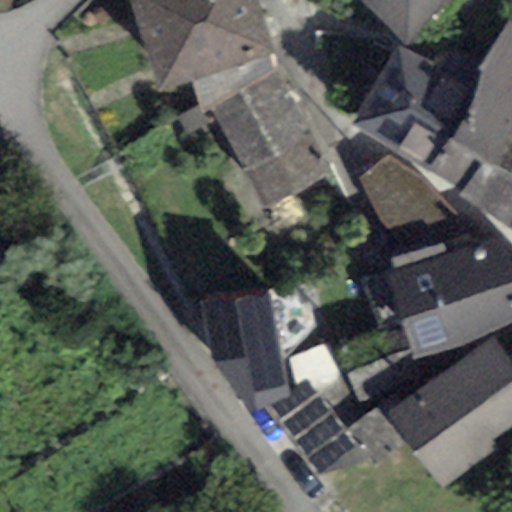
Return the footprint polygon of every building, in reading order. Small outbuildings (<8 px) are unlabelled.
[(129,0),(157,92),(192,81),(268,58),(275,56),(257,0),(129,0)] [(451,0),(365,0),(358,9),(409,51),(451,0)] [(511,26),(507,24),(467,87),(476,92),(429,170),(511,226),(511,26)] [(429,170),(476,92),(467,87),(397,50),(354,123),(429,170)] [(201,110),(208,108),(275,71),(268,58),(192,81),(201,110)] [(275,71),(208,108),(264,211),(331,174),(275,71)] [(389,156),(357,180),(398,255),(468,228),(389,156)] [(511,266),(505,239),(442,256),(465,339),(511,326),(511,266)] [(442,256),(365,277),(380,332),(403,325),(413,362),(467,347),(465,339),(442,256)] [(265,290),(199,302),(210,363),(243,357),(251,396),(284,390),(265,290)] [(380,332),(338,347),(364,417),(378,408),(387,412),(420,388),(413,362),(403,325),(380,332)] [(511,364),(491,337),(420,388),(387,412),(408,441),(442,488),(498,448),(491,438),(511,423),(511,364)] [(327,344),(287,359),(297,391),(263,409),(316,477),(356,448),(345,431),(328,406),(348,395),(327,344)] [(378,408),(364,417),(345,431),(356,448),(374,466),(408,441),(387,412),(378,408)]
